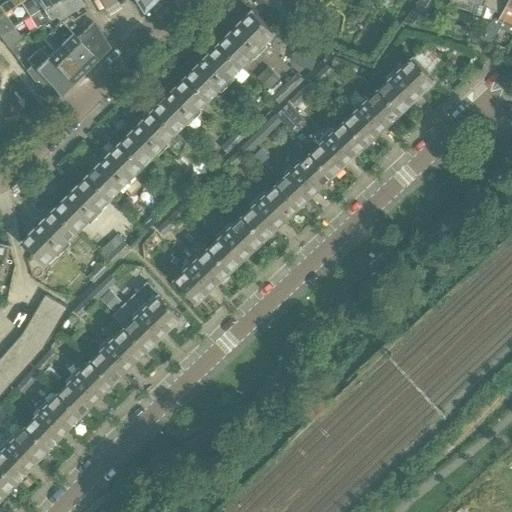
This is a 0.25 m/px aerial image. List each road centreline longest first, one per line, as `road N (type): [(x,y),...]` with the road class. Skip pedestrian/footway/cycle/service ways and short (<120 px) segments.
road 1 (residential): [(511,120),(478,108),(58,511)]
road 2 (residential): [(0,184),(63,137),(146,53)]
